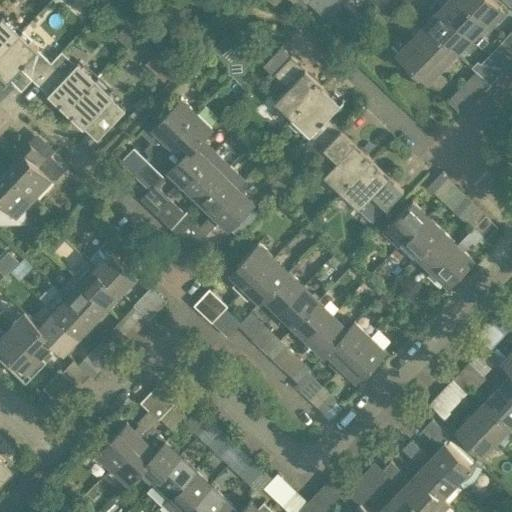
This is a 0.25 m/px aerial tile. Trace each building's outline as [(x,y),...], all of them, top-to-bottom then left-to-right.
[(305,0),(306,0),(316,10),(325,0),(305,0)] [(485,21),(463,0),(447,0),(440,7),(476,42),(476,43),(480,47),(487,40),(483,36),(483,35),(491,27),(485,21)] [(492,0),(463,0),(485,21),(491,27),(505,12),(492,0)] [(476,42),(440,7),(426,22),(456,52),(462,57),(469,50),(476,43),(476,42)] [(0,52),(20,32),(2,15),(0,17),(0,52)] [(456,52),(426,22),(412,37),(448,72),(455,65),(449,59),(456,52)] [(135,36),(137,34),(127,25),(118,35),(127,44),(135,36)] [(511,28),(503,38),(511,47),(511,28)] [(346,39),(336,30),(327,39),(338,49),(346,39)] [(34,79),(51,62),(20,32),(0,52),(0,73),(7,80),(21,66),(34,79)] [(224,37),(214,47),(229,62),(228,75),(232,75),(241,86),(245,82),(243,56),(224,37)] [(441,79),(448,72),(412,37),(396,53),(427,82),(435,74),(441,79)] [(62,51),(51,62),(34,79),(66,109),(96,78),(78,61),(75,64),(62,51)] [(154,53),(145,62),(164,81),(173,71),(154,53)] [(274,101),(291,118),(322,86),(290,56),(263,83),(270,89),(279,79),(287,87),(274,101)] [(496,77),(477,59),(470,66),(489,84),(496,77)] [(114,95),(96,78),(66,109),(96,139),(124,110),(111,98),(114,95)] [(322,86),(291,118),(322,147),(340,129),(327,117),(340,104),(322,86)] [(461,114),(467,107),(453,93),(447,100),(461,114)] [(148,102),(140,95),(132,104),(140,111),(148,102)] [(155,154),(157,151),(196,111),(181,96),(156,122),(153,118),(141,130),(152,141),(147,147),(155,154)] [(196,111),(157,151),(171,165),(181,155),(182,156),(193,144),(195,145),(202,137),(212,127),(196,111)] [(340,191),(371,159),(340,129),(322,147),(312,158),(326,171),(323,174),(340,191)] [(209,158),(216,150),(202,137),(195,145),(193,144),(182,156),(181,155),(171,165),(168,169),(184,184),(209,158)] [(22,154),(6,170),(34,197),(51,178),(56,178),(62,172),(62,167),(51,156),(47,160),(26,140),(17,149),(22,154)] [(231,164),(216,150),(209,158),(184,184),(198,198),(231,164)] [(403,189),(371,159),(340,191),(373,222),(403,189)] [(155,184),(163,174),(148,160),(134,174),(148,189),(149,190),(155,184)] [(231,164),(198,198),(213,212),(237,186),(245,178),(231,164)] [(34,197),(6,170),(0,177),(0,222),(24,224),(26,205),(34,197)] [(448,176),(442,170),(427,186),(433,192),(448,176)] [(156,212),(170,198),(155,184),(149,190),(148,189),(141,198),(155,211),(156,212)] [(213,212),(199,226),(186,240),(194,249),(208,235),(206,233),(220,219),(228,227),(253,201),(237,186),(213,212)] [(452,209),(458,214),(471,200),(466,195),(452,209)] [(170,198),(156,212),(170,226),(171,226),(173,223),(184,212),(170,198)] [(397,247),(403,241),(428,215),(412,200),(388,226),(382,232),(397,247)] [(199,226),(184,212),(173,223),(171,226),(185,240),(186,240),(199,226)] [(428,215),(403,241),(418,255),(443,229),(428,215)] [(316,218),(308,226),(317,234),(324,226),(316,218)] [(473,225),(457,243),(432,269),(448,284),(473,258),(464,249),(472,241),(475,244),(483,235),(473,225)] [(443,229),(418,255),(432,269),(457,243),(443,229)] [(232,286),(239,292),(274,256),(259,242),(230,272),(238,280),(232,286)] [(102,245),(87,260),(120,292),(134,277),(108,252),(102,245)] [(263,296),(288,270),(274,256),(239,292),(245,299),(251,293),(260,302),(264,297),(263,296)] [(73,275),(105,307),(120,292),(87,260),(73,275)] [(278,311),(303,285),(288,270),(263,296),(264,297),(278,311)] [(59,290),(91,321),(105,307),(73,275),(59,290)] [(377,282),(373,287),(378,292),(383,287),(377,282)] [(132,302),(140,309),(158,291),(150,284),(132,302)] [(209,285),(201,294),(219,311),(224,306),(227,303),(209,285)] [(293,325),(318,299),(303,285),(278,311),(293,325)] [(384,289),(376,297),(381,302),(387,301),(391,297),(384,289)] [(45,305),(77,336),(91,321),(59,290),(45,305)] [(166,298),(158,291),(140,309),(148,317),(166,298)] [(211,319),(219,311),(201,294),(193,302),(211,319)] [(511,296),(511,297),(496,312),(511,326),(511,324),(511,296)] [(308,340),(333,314),(318,299),(293,325),(308,340)] [(45,305),(32,319),(54,342),(63,351),(77,336),(45,305)] [(224,306),(219,311),(211,319),(226,335),(238,323),(244,330),(257,316),(250,310),(249,311),(249,310),(240,320),(224,306)] [(24,312),(9,327),(45,362),(52,355),(46,350),(54,342),(32,319),(31,319),(24,312)] [(347,327),(333,314),(308,340),(324,355),(326,352),(325,351),(355,320),(354,320),(347,327)] [(490,319),(475,334),(484,343),(485,344),(490,348),(504,333),(490,319)] [(326,363),(334,371),(369,335),(355,320),(325,351),(326,352),(332,357),(326,363)] [(110,326),(105,332),(118,344),(123,338),(110,326)] [(9,327),(0,336),(0,358),(8,367),(14,361),(30,377),(45,362),(9,327)] [(112,349),(118,344),(105,332),(100,337),(112,349)] [(261,346),(267,352),(280,338),(274,332),(273,334),(273,333),(261,346)] [(385,349),(369,335),(334,371),(341,378),(347,372),(355,380),(385,349)] [(287,341),(281,336),(280,338),(267,352),(273,358),(286,344),(285,343),(287,341)] [(485,344),(478,351),(495,367),(501,361),(502,360),(490,348),(485,344)] [(511,349),(502,360),(501,361),(511,370),(511,349)] [(97,371),(83,358),(78,363),(86,372),(92,377),(97,371)] [(484,374),(469,360),(457,373),(472,387),(475,389),(487,376),(484,374)] [(294,383),(295,384),(311,367),(305,362),(304,363),(303,363),(291,375),(292,376),(292,377),(296,381),(294,383)] [(315,362),(311,367),(295,384),(294,385),(301,391),(322,368),(315,362)] [(42,386),(50,394),(67,376),(59,368),(42,386)] [(511,371),(499,384),(511,396),(511,371)] [(472,387),(457,373),(450,380),(465,394),(472,387)] [(75,383),(67,376),(50,394),(58,401),(75,383)] [(155,383),(148,391),(166,408),(174,400),(155,383)] [(511,422),(511,396),(499,384),(484,400),(510,424),(511,422)] [(145,429),(151,424),(166,408),(148,391),(139,399),(148,408),(141,415),(144,418),(133,429),(125,422),(96,452),(112,466),(146,430),(145,429)] [(317,407),(323,413),(324,412),(329,417),(341,405),(336,400),(337,398),(331,392),(330,394),(329,393),(317,405),(318,406),(317,407)] [(450,410),(435,396),(428,403),(444,418),(451,411),(450,410)] [(510,424),(484,400),(471,414),(496,439),(497,438),(510,424)] [(184,421),(191,428),(205,413),(198,406),(184,421)] [(481,454),(496,439),(471,414),(456,430),(481,454)] [(430,456),(429,457),(455,482),(462,489),(465,487),(470,484),(471,483),(475,479),(478,476),(479,474),(481,469),(482,467),(475,460),(469,466),(445,442),(451,437),(431,417),(421,428),(440,446),(430,456)] [(166,438),(158,431),(151,424),(145,429),(146,430),(112,466),(127,481),(140,467),(155,450),(154,450),(164,440),(166,438)] [(208,444),(213,449),(228,435),(222,429),(208,444)] [(234,440),(228,435),(213,449),(220,455),(234,440)] [(415,472),(441,497),(455,482),(429,457),(430,456),(410,437),(402,445),(413,456),(415,453),(425,462),(415,472)] [(155,481),(180,455),(164,440),(154,450),(155,450),(140,467),(155,481)] [(170,495),(195,469),(180,455),(155,481),(147,490),(161,503),(170,495)] [(238,473),(243,478),(258,463),(253,458),(238,473)] [(0,485),(13,472),(0,459),(0,485)] [(441,497),(415,472),(407,480),(405,473),(390,459),(382,467),(374,460),(401,486),(427,511),(441,511),(449,504),(441,497)] [(263,468),(258,463),(243,478),(249,483),(263,468)] [(185,509),(210,483),(195,469),(170,495),(162,504),(170,511),(181,511),(185,509)] [(361,477),(374,489),(380,483),(367,470),(361,477)] [(276,473),(264,485),(270,491),(282,479),(276,473)] [(344,500),(350,495),(345,489),(332,476),(326,482),(344,500)] [(355,482),(368,495),(374,489),(361,477),(355,482)] [(187,511),(210,511),(224,497),(210,483),(185,509),(187,511)] [(397,511),(426,511),(427,511),(401,486),(387,502),(397,511)] [(239,511),(238,510),(224,497),(210,511),(239,511)] [(300,497),(288,509),(290,511),(297,511),(303,506),(306,503),(300,497)] [(239,511),(268,511),(271,509),(263,502),(257,508),(248,500),(238,510),(239,511)] [(397,511),(387,502),(376,511),(397,511)]
